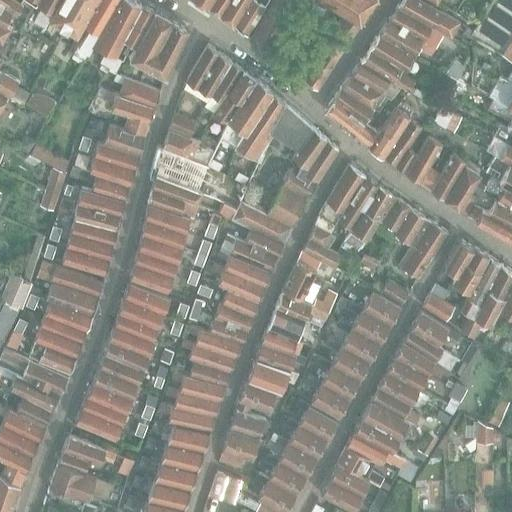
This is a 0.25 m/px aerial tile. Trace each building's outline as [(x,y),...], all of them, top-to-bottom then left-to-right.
[(0,0),(0,19),(3,22),(10,9),(15,12),(20,1),(19,0),(0,0)] [(37,2),(38,0),(19,0),(20,1),(32,11),(37,2)] [(58,0),(38,0),(37,2),(40,3),(30,21),(42,27),(49,16),(58,0)] [(83,21),(94,0),(58,0),(49,16),(62,23),(55,35),(65,40),(72,28),(77,31),(83,21)] [(90,43),(115,0),(94,0),(83,21),(89,25),(71,55),(81,61),(92,43),(90,43)] [(112,53),(141,2),(136,0),(115,0),(90,43),(92,43),(104,50),(98,61),(107,66),(107,67),(114,70),(120,57),(112,53)] [(206,0),(205,2),(219,12),(226,0),(206,0)] [(226,0),(219,12),(232,22),(245,0),(226,0)] [(245,0),(232,22),(246,32),(265,0),(245,0)] [(292,0),(270,0),(249,36),(265,46),(292,0)] [(373,0),(319,0),(343,13),(359,22),(373,0)] [(461,21),(421,0),(400,0),(397,4),(450,35),(461,21)] [(135,44),(155,10),(141,2),(112,53),(120,57),(121,57),(126,46),(123,44),(126,39),(134,43),(135,44)] [(443,32),(432,25),(396,5),(387,18),(435,46),(443,32)] [(145,63),(170,18),(155,10),(135,44),(134,43),(128,55),(145,63)] [(342,48),(359,22),(343,13),(302,76),(316,86),(342,48)] [(170,18),(145,63),(165,73),(187,27),(170,18)] [(430,53),(435,46),(387,18),(378,32),(413,53),(418,46),(430,53)] [(8,24),(3,22),(0,19),(0,36),(1,38),(8,24)] [(469,36),(494,50),(498,41),(474,27),(469,36)] [(414,54),(413,53),(378,32),(369,45),(405,67),(414,54)] [(511,38),(502,54),(511,60),(511,38)] [(197,87),(219,52),(206,43),(185,79),(197,87)] [(405,68),(405,67),(369,45),(359,59),(401,85),(411,92),(414,87),(410,85),(414,79),(399,70),(402,67),(405,68)] [(210,94),(231,61),(219,52),(197,87),(210,94)] [(0,70),(0,54),(0,90),(22,104),(28,92),(16,85),(19,79),(15,77),(16,76),(8,71),(7,73),(3,71),(3,72),(0,70)] [(444,72),(456,79),(465,64),(454,57),(444,72)] [(390,98),(401,85),(359,59),(350,72),(341,84),(373,107),(378,110),(387,96),(390,98)] [(221,100),(242,69),(231,61),(210,94),(221,100)] [(511,68),(506,78),(498,73),(498,74),(511,81),(511,68)] [(227,121),(255,78),(242,69),(221,100),(213,113),(227,121)] [(511,106),(511,81),(498,74),(488,94),(492,96),(511,106)] [(119,92),(154,104),(159,89),(125,76),(122,83),(119,92)] [(245,132),(274,92),(255,78),(227,121),(220,136),(239,145),(245,132)] [(367,115),(373,107),(341,84),(334,96),(326,105),(327,111),(367,143),(376,129),(375,129),(367,123),(371,118),(367,115)] [(154,104),(119,92),(116,91),(115,92),(106,89),(98,86),(96,93),(114,99),(111,108),(125,112),(121,125),(144,132),(154,104)] [(55,96),(38,87),(32,97),(49,106),(55,96)] [(245,132),(239,145),(261,156),(265,148),(263,147),(273,129),(269,127),(286,101),(283,99),(274,92),(245,132)] [(441,104),(460,115),(460,114),(450,108),(456,98),(448,93),(441,104)] [(511,106),(492,96),(487,106),(508,116),(511,116),(511,117),(509,125),(511,126),(511,106)] [(297,147),(313,126),(289,104),(286,101),(269,127),(273,129),(297,147)] [(382,154),(407,116),(409,113),(395,104),(381,125),(379,124),(375,129),(376,129),(367,143),(382,154)] [(451,130),(460,115),(441,104),(432,120),(440,124),(441,124),(451,130)] [(168,125),(189,132),(194,121),(172,113),(168,125)] [(395,162),(406,146),(421,125),(407,116),(382,154),(395,162)] [(144,132),(121,125),(109,121),(102,141),(139,152),(144,132)] [(511,126),(509,125),(502,138),(511,143),(511,126)] [(306,163),(324,135),(313,126),(297,147),(293,153),(306,163)] [(194,158),(200,140),(168,128),(163,145),(194,158)] [(487,148),(511,162),(511,143),(502,138),(485,129),(481,136),(490,141),(486,147),(487,148)] [(424,185),(435,167),(430,164),(442,143),(428,134),(415,152),(404,170),(404,171),(424,185)] [(95,139),(82,135),(78,146),(87,149),(91,138),(95,139)] [(283,182),(308,198),(337,146),(324,135),(306,163),(301,169),(292,162),(281,180),(283,182)] [(139,152),(102,141),(97,139),(91,160),(133,172),(134,168),(139,152)] [(207,163),(215,146),(200,140),(194,158),(207,163)] [(30,152),(65,170),(68,158),(36,141),(30,152)] [(207,163),(194,158),(163,145),(158,160),(202,178),(207,163)] [(404,170),(415,152),(406,146),(395,162),(395,163),(404,171),(404,170)] [(444,198),(466,162),(467,161),(452,151),(440,171),(435,167),(424,185),(432,190),(444,198)] [(511,163),(500,157),(494,154),(484,171),(489,174),(511,186),(511,163)] [(127,192),(133,172),(91,160),(87,170),(95,172),(92,182),(127,192)] [(197,191),(202,178),(158,160),(154,174),(197,191)] [(221,165),(211,160),(207,167),(217,172),(221,165)] [(336,218),(366,173),(351,162),(320,212),(330,220),(327,224),(332,227),(336,219),(336,218)] [(456,206),(477,169),(466,162),(444,198),(456,206)] [(69,173),(77,176),(81,167),(72,164),(69,173)] [(467,214),(473,203),(476,198),(468,192),(481,172),(477,169),(456,206),(467,214)] [(247,178),(237,173),(234,180),(244,185),(247,178)] [(349,227),(379,183),(366,173),(336,218),(336,219),(349,227)] [(201,192),(197,191),(154,174),(151,186),(197,204),(201,192)] [(511,186),(489,174),(486,180),(487,181),(485,184),(500,190),(496,196),(511,205),(511,186)] [(45,189),(57,194),(62,179),(50,175),(45,189)] [(121,212),(127,192),(92,182),(90,189),(80,186),(76,200),(121,212)] [(292,225),(308,198),(283,182),(267,212),(292,225)] [(377,218),(392,192),(379,183),(349,227),(343,237),(360,248),(377,218)] [(65,185),(62,194),(69,196),(72,188),(65,185)] [(192,217),(197,204),(151,186),(146,201),(189,216),(192,217)] [(52,209),(57,194),(45,189),(40,205),(52,209)] [(397,229),(411,206),(392,192),(377,218),(397,229)] [(511,223),(511,205),(496,196),(492,205),(488,211),(511,223)] [(57,211),(68,214),(71,202),(60,199),(57,211)] [(292,225),(267,212),(240,199),(232,217),(251,226),(283,242),(292,225)] [(117,227),(121,212),(76,200),(72,214),(74,215),(117,227)] [(185,229),(189,216),(146,201),(143,217),(143,220),(185,235),(186,230),(185,229)] [(511,223),(488,211),(473,203),(467,214),(511,239),(511,223)] [(411,206),(397,229),(395,234),(411,244),(399,263),(419,275),(447,230),(411,206)] [(207,223),(216,226),(217,225),(218,225),(221,216),(212,212),(207,223)] [(324,244),(332,227),(327,224),(330,220),(320,212),(308,236),(324,244)] [(111,249),(117,227),(74,215),(68,236),(111,249)] [(181,245),(185,235),(143,220),(140,231),(138,238),(180,253),(183,245),(181,245)] [(212,236),(216,226),(207,223),(204,232),(212,236)] [(52,224),(49,237),(57,239),(61,227),(52,224)] [(277,255),(283,242),(251,226),(243,240),(277,255)] [(277,255),(243,240),(226,233),(224,239),(221,247),(271,269),(277,255)] [(105,272),(111,249),(68,236),(62,258),(105,272)] [(337,251),(324,244),(308,236),(302,248),(321,258),(333,265),(339,253),(337,251)] [(193,261),(201,265),(210,240),(202,237),(193,261)] [(458,274),(473,246),(459,237),(444,266),(457,273),(458,274)] [(174,271),(180,253),(138,238),(134,257),(174,271)] [(47,242),(43,254),(51,257),(55,245),(47,242)] [(469,291),(488,255),(473,246),(458,274),(457,273),(452,282),(469,291)] [(265,282),(271,269),(221,247),(218,254),(227,258),(224,265),(265,282)] [(311,280),(321,258),(302,248),(281,290),(310,303),(320,284),(311,280)] [(360,260),(373,267),(377,258),(364,252),(360,260)] [(475,315),(501,263),(488,255),(469,291),(465,297),(459,309),(466,313),(467,311),(475,315)] [(167,289),(174,271),(134,257),(133,261),(128,276),(167,289)] [(52,279),(97,295),(103,279),(41,258),(36,272),(52,278),(52,279)] [(265,282),(224,265),(215,261),(212,269),(221,273),(217,281),(227,285),(259,299),(265,282)] [(489,323),(511,277),(511,269),(501,263),(475,315),(467,311),(466,313),(459,327),(461,328),(473,335),(481,319),(489,323)] [(187,275),(196,279),(199,271),(191,267),(187,275)] [(0,291),(0,295),(20,305),(30,281),(9,270),(0,291)] [(195,284),(196,279),(187,275),(186,280),(195,284)] [(329,288),(337,292),(343,281),(334,277),(329,288)] [(509,331),(511,324),(511,277),(489,323),(490,323),(498,309),(509,315),(503,328),(509,331)] [(388,278),(385,283),(378,278),(372,286),(380,290),(380,291),(400,303),(408,290),(388,278)] [(92,313),(97,295),(52,279),(46,296),(49,297),(92,313)] [(121,300),(162,315),(169,297),(128,281),(121,300)] [(348,301),(389,323),(399,304),(359,281),(355,287),(368,294),(361,307),(348,300),(348,301)] [(429,289),(443,297),(447,289),(434,281),(429,289)] [(196,291),(209,295),(212,287),(200,282),(196,291)] [(253,314),(259,299),(227,285),(221,300),(253,314)] [(455,304),(443,297),(429,289),(422,304),(446,319),(455,304)] [(328,311),(310,303),(281,290),(275,305),(305,318),(309,310),(325,317),(328,311)] [(30,292),(25,304),(34,307),(39,295),(30,292)] [(191,306),(200,309),(203,299),(195,296),(191,306)] [(84,334),(92,313),(49,297),(42,318),(84,334)] [(155,333),(162,315),(121,300),(115,317),(155,333)] [(175,313),(184,316),(188,304),(180,300),(175,313)] [(253,314),(221,300),(220,300),(214,314),(248,327),(253,314)] [(379,341),(389,323),(348,301),(345,305),(358,312),(351,325),(338,318),(338,319),(379,341)] [(302,325),(305,318),(275,305),(266,325),(311,344),(317,332),(302,325)] [(196,319),(200,309),(191,306),(188,316),(196,319)] [(410,326),(437,343),(444,332),(456,339),(459,334),(420,308),(410,326)] [(241,342),(248,327),(214,314),(208,329),(241,342)] [(19,316),(13,328),(22,332),(27,321),(19,316)] [(153,339),(155,333),(115,317),(113,324),(109,335),(150,351),(155,339),(153,339)] [(76,354),(84,334),(42,318),(35,338),(76,354)] [(169,330),(178,334),(182,322),(174,318),(169,330)] [(369,360),(379,341),(338,319),(335,324),(348,331),(341,344),(328,337),(369,360)] [(241,342),(208,329),(191,323),(188,330),(197,333),(195,341),(236,355),(241,342)] [(311,345),(311,344),(266,325),(261,338),(306,356),(307,357),(312,345),(311,345)] [(457,356),(437,343),(410,326),(404,338),(435,359),(450,368),(457,356)] [(12,329),(6,343),(16,347),(22,334),(12,329)] [(149,354),(150,351),(109,335),(102,352),(143,368),(149,354)] [(236,355),(195,341),(184,337),(181,345),(191,348),(188,355),(194,357),(230,369),(236,355)] [(359,378),(369,360),(328,337),(325,342),(337,349),(330,362),(318,355),(359,378)] [(70,369),(76,354),(35,338),(29,351),(70,369)] [(303,363),(306,356),(261,338),(254,355),(290,368),(293,360),(303,363)] [(428,372),(435,359),(404,338),(395,354),(428,372)] [(462,359),(467,362),(477,345),(472,341),(462,359)] [(61,389),(68,374),(14,351),(4,347),(0,354),(0,356),(22,366),(26,365),(23,372),(61,389)] [(160,359),(168,362),(172,350),(164,347),(160,359)] [(136,385),(143,368),(102,352),(95,370),(136,385)] [(419,387),(428,372),(395,354),(387,369),(419,387)] [(254,355),(246,376),(277,389),(279,390),(284,377),(293,381),(298,371),(290,368),(254,355)] [(349,396),(359,378),(318,355),(315,360),(327,367),(320,380),(349,396)] [(225,385),(230,369),(194,357),(188,373),(225,385)] [(174,369),(182,371),(185,364),(177,361),(174,369)] [(156,373),(164,376),(167,366),(159,363),(156,373)] [(24,395),(53,408),(60,393),(0,364),(0,376),(1,373),(14,379),(10,388),(24,395)] [(188,373),(182,371),(174,369),(172,376),(181,380),(179,387),(220,400),(225,385),(188,373)] [(411,403),(419,387),(387,369),(378,385),(411,403)] [(130,402),(136,385),(95,370),(91,379),(88,387),(130,402)] [(160,386),(164,376),(156,373),(152,383),(160,386)] [(349,396),(320,380),(308,373),(304,379),(317,386),(310,399),(338,415),(349,396)] [(269,410),(277,389),(246,376),(235,407),(248,412),(251,403),(269,410)] [(446,403),(455,408),(460,401),(466,389),(455,383),(449,395),(451,396),(446,403)] [(220,400),(179,387),(168,384),(166,392),(177,395),(175,404),(214,415),(220,400)] [(408,408),(411,403),(378,385),(371,398),(410,420),(416,424),(421,415),(408,408)] [(123,420),(130,402),(88,387),(81,404),(123,420)] [(145,403),(153,406),(157,395),(148,392),(145,403)] [(45,423),(53,408),(24,395),(20,401),(16,409),(45,423)] [(288,417),(325,438),(336,419),(298,398),(295,404),(305,409),(298,422),(288,416),(288,417)] [(400,438),(410,420),(371,398),(363,412),(361,416),(400,438)] [(214,415),(175,404),(162,400),(160,408),(170,411),(167,421),(172,422),(208,431),(214,415)] [(149,418),(153,406),(145,403),(140,415),(149,418)] [(115,438),(123,420),(81,404),(74,420),(115,438)] [(488,420),(498,424),(505,409),(495,404),(488,420)] [(45,423),(16,409),(9,406),(2,420),(39,438),(45,423)] [(271,420),(248,412),(235,407),(228,426),(259,437),(261,428),(266,430),(271,420)] [(435,416),(446,422),(450,417),(438,410),(435,416)] [(157,414),(152,426),(160,429),(165,416),(157,414)] [(392,451),(400,438),(361,416),(354,430),(392,451)] [(315,456),(325,438),(288,417),(285,422),(295,428),(288,440),(278,435),(315,456)] [(492,444),(492,427),(477,419),(477,420),(477,421),(476,443),(492,444)] [(0,437),(32,453),(39,438),(2,420),(0,423),(0,437)] [(136,425),(145,428),(146,424),(138,420),(136,425)] [(172,422),(166,440),(202,450),(208,431),(172,422)] [(142,436),(145,428),(136,425),(133,432),(142,436)] [(252,458),(259,437),(228,426),(218,458),(240,465),(243,456),(252,458)] [(405,459),(392,451),(354,430),(346,444),(375,459),(380,462),(384,457),(401,466),(397,473),(409,480),(418,466),(405,459)] [(418,448),(427,453),(438,436),(429,430),(418,448)] [(61,448),(98,463),(101,455),(105,456),(104,458),(112,460),(115,452),(105,448),(105,447),(67,432),(61,448)] [(149,432),(146,443),(153,446),(157,434),(149,432)] [(305,474),(315,456),(278,435),(275,441),(285,446),(278,459),(268,453),(305,474)] [(32,453),(0,437),(0,457),(7,460),(1,473),(19,484),(32,453)] [(166,440),(159,459),(195,468),(202,450),(166,440)] [(369,469),(375,459),(346,444),(337,461),(370,479),(388,489),(392,480),(384,475),(383,477),(369,469)] [(427,453),(418,448),(415,447),(412,452),(423,459),(427,453)] [(98,463),(61,448),(56,462),(84,472),(88,460),(98,463)] [(142,450),(139,463),(148,466),(152,453),(142,450)] [(492,451),(471,451),(471,475),(493,475),(492,451)] [(295,492),(305,474),(268,453),(265,459),(275,465),(268,477),(258,471),(257,472),(295,492)] [(117,470),(127,475),(134,460),(124,455),(117,470)] [(159,459),(152,478),(189,487),(195,468),(159,459)] [(361,494),(370,479),(337,461),(329,476),(361,494)] [(84,473),(84,472),(56,462),(48,486),(88,499),(96,477),(84,473)] [(136,470),(132,481),(141,485),(144,475),(136,470)] [(10,511),(19,484),(1,473),(0,472),(0,511),(10,511)] [(284,511),(295,492),(257,472),(254,477),(265,483),(257,496),(284,511)] [(353,510),(361,494),(329,476),(319,493),(353,510)] [(152,478),(146,497),(182,505),(189,487),(152,478)] [(373,501),(380,504),(386,493),(380,489),(373,501)] [(129,490),(126,501),(135,503),(138,493),(129,490)] [(179,511),(182,505),(146,497),(140,511),(179,511)] [(368,511),(375,511),(380,504),(373,501),(368,511)] [(80,511),(81,511),(94,511),(96,507),(83,502),(80,511)] [(277,511),(259,503),(255,511),(277,511)]
